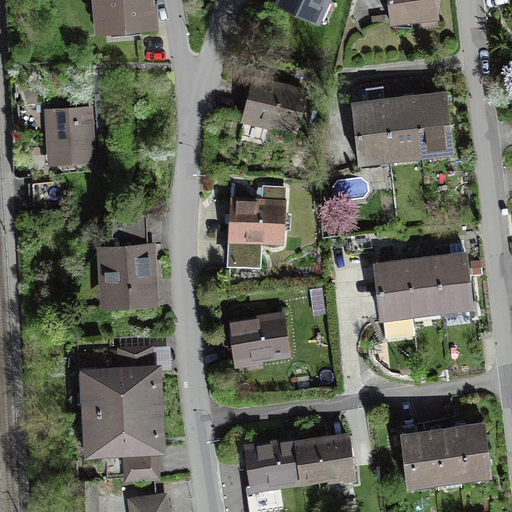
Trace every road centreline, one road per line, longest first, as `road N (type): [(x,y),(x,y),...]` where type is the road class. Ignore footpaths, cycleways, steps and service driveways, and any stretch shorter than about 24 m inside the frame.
road 1 (residential): [(511,399),(469,0)]
road 2 (residential): [(210,511),(182,266),(191,123)]
road 3 (residential): [(191,123),(229,0)]
road 4 (residential): [(191,123),(170,0)]
